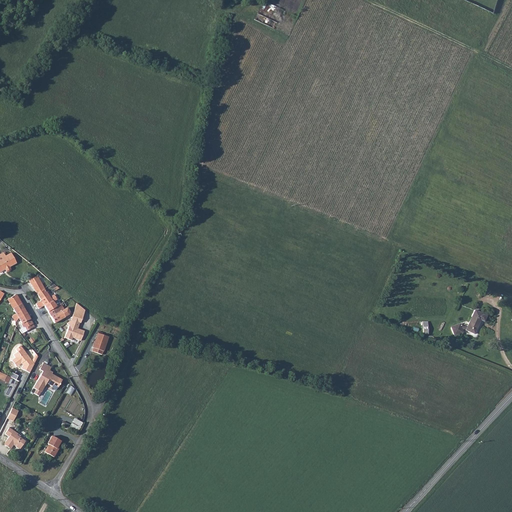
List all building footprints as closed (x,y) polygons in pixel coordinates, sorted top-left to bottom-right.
[(0,254),(0,270),(4,268),(6,271),(10,269),(9,267),(16,263),(11,253),(5,256),(3,253),(0,254)] [(45,290),(37,276),(29,280),(41,300),(48,295),(45,290)] [(15,295),(7,299),(16,314),(24,308),(15,295)] [(49,297),(48,295),(41,300),(44,306),(48,312),(56,306),(53,302),(57,300),(54,295),(49,297)] [(44,306),(41,300),(35,304),(39,309),(44,306)] [(76,303),(70,320),(67,323),(69,326),(64,338),(71,340),(72,338),(80,341),(84,331),(77,329),(79,323),(80,323),(82,319),(81,319),(84,310),(76,303)] [(61,304),(56,306),(48,312),(54,323),(64,318),(64,317),(68,315),(69,312),(67,308),(64,309),(62,306),(61,304)] [(26,313),(24,308),(16,314),(11,316),(15,322),(18,318),(26,313)] [(477,319),(480,320),(482,315),(471,310),(465,323),(458,325),(456,322),(446,327),(450,335),(459,332),(458,330),(462,328),(462,330),(472,334),(477,319)] [(21,323),(21,324),(24,329),(27,327),(29,330),(34,327),(26,313),(18,318),(21,323)] [(108,337),(98,333),(91,351),(102,355),(108,337)] [(21,369),(29,373),(37,357),(35,354),(31,361),(20,346),(15,349),(17,352),(13,355),(15,358),(11,360),(15,366),(19,363),(21,363),(22,365),(21,369)] [(51,367),(43,363),(39,370),(42,371),(33,388),(36,389),(34,393),(38,396),(40,392),(41,392),(46,383),(52,386),(53,385),(57,387),(57,388),(62,380),(51,374),(52,372),(49,370),(51,367)] [(12,379),(0,372),(0,378),(10,384),(12,379)] [(70,385),(66,392),(70,395),(75,389),(70,385)] [(12,408),(7,418),(13,421),(18,411),(12,408)] [(74,418),(69,427),(76,431),(82,422),(74,418)] [(19,449),(25,441),(16,435),(17,434),(9,428),(5,434),(9,437),(3,444),(10,449),(14,444),(15,445),(15,446),(19,449)] [(60,441),(52,436),(47,444),(48,445),(44,452),(53,457),(57,449),(56,449),(57,446),(60,441)]
